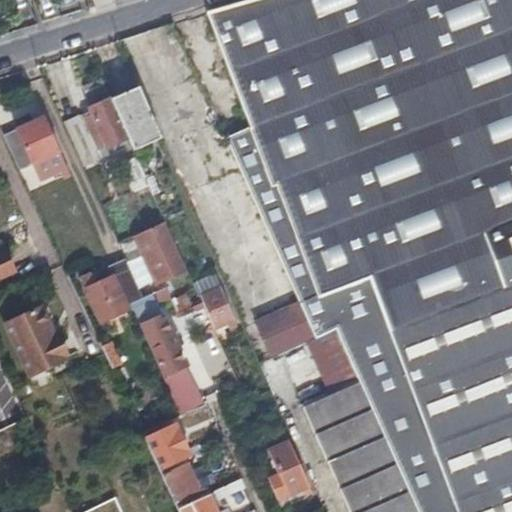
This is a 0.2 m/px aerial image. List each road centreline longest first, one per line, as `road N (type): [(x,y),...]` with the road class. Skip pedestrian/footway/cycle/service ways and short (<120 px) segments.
road 1 (residential): [(0,63),(195,0)]
road 2 (unclassified): [(266,511),(215,401)]
